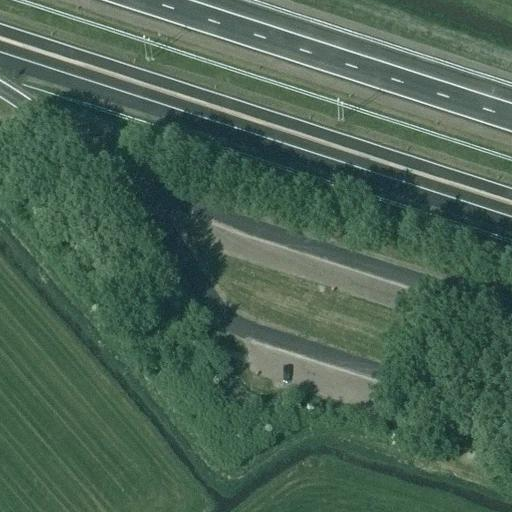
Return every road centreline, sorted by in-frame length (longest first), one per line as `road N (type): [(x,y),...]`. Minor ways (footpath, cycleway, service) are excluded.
road 1 (motorway): [(0,39),(511,204)]
road 2 (motorway): [(511,119),(141,0)]
road 3 (motorway): [(0,88),(110,168)]
